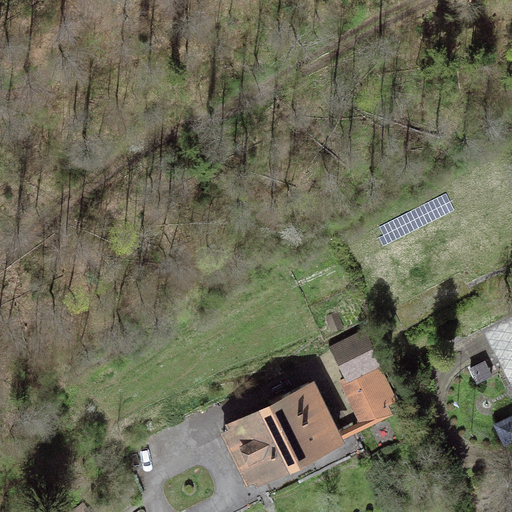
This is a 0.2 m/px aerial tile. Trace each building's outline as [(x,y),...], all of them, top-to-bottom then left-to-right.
[(378,362),(363,333),(333,347),(347,376),(341,379),(364,424),(388,412),(385,404),(393,400),(377,367),(376,367),(374,364),(378,362)] [(477,382),(491,375),(484,361),(470,368),(477,382)] [(281,395),(284,401),(223,432),(247,480),(258,475),(261,479),(263,478),(261,473),(308,450),(310,455),(335,443),(338,442),(337,438),(308,382),(281,395)] [(504,442),(511,438),(511,416),(496,424),(504,442)] [(89,511),(82,503),(71,511),(89,511)]
